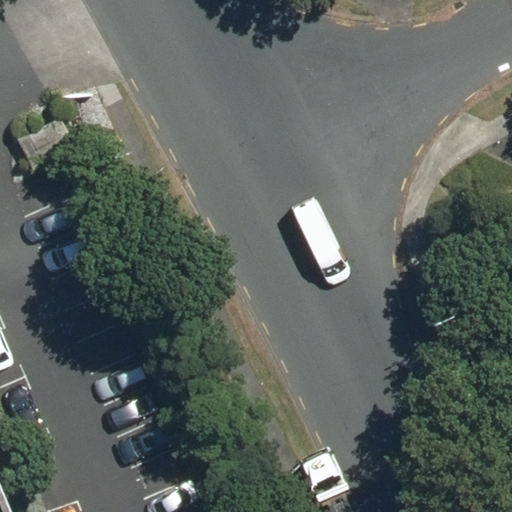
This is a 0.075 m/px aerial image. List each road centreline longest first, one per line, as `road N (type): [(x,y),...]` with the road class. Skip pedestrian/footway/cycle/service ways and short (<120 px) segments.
road 1 (unclassified): [(259,165),(416,511)]
road 2 (unclassified): [(259,165),(511,20)]
road 3 (unclassified): [(160,0),(259,165)]
